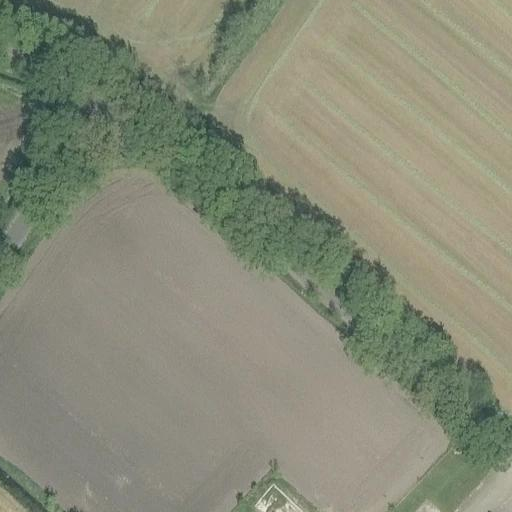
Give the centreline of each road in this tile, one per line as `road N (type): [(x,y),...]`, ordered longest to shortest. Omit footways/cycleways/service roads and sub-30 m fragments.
road 1 (unclassified): [(101,113),(511,471)]
road 2 (unclassified): [(0,261),(101,113)]
road 3 (unclassified): [(101,113),(76,86),(0,52)]
